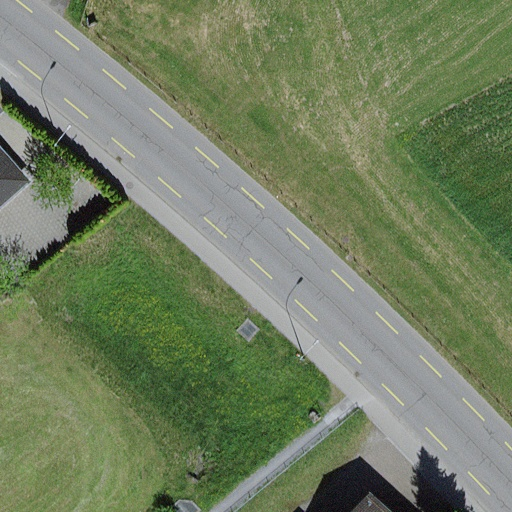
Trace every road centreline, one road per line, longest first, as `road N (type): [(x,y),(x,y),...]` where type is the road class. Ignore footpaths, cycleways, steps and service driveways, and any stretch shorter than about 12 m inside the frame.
road 1 (primary): [(511,482),(395,362),(132,120),(0,15)]
road 2 (track): [(395,362),(222,511)]
